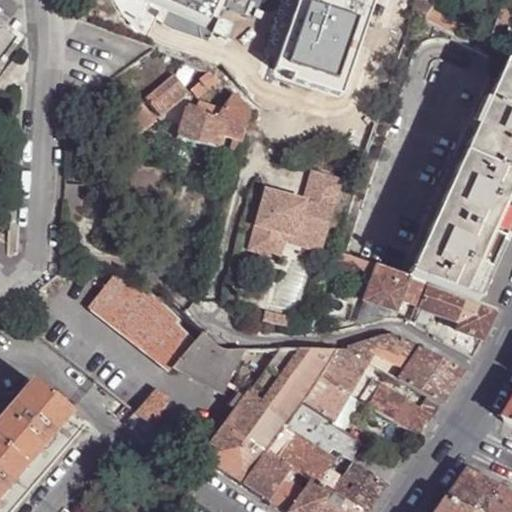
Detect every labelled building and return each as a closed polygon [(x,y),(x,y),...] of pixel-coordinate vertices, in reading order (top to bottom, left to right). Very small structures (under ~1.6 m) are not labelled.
[(170,0),(211,19),(220,0),(170,0)] [(285,0),(244,0),(238,27),(278,36),(285,0)] [(300,0),(277,67),(344,91),(376,0),(300,0)] [(439,18),(428,12),(430,8),(418,0),(414,0),(409,15),(434,28),(439,18)] [(0,68),(15,49),(0,38),(0,68)] [(511,225),(511,69),(504,65),(408,280),(426,286),(431,288),(476,305),(487,280),(511,225)] [(205,93),(204,90),(218,83),(213,78),(208,76),(207,77),(199,82),(200,84),(191,92),(195,100),(205,93)] [(188,94),(174,77),(145,100),(158,117),(188,94)] [(221,136),(233,140),(228,154),(237,157),(241,142),(241,140),(248,117),(249,113),(233,97),(217,120),(215,119),(218,110),(197,103),(195,109),(188,106),(186,110),(184,109),(176,138),(216,152),(221,136)] [(119,120),(132,139),(154,120),(141,102),(119,120)] [(365,147),(370,117),(344,112),(339,143),(365,147)] [(247,250),(266,256),(269,256),(276,232),(302,241),(304,236),(322,242),(340,182),(310,173),(301,202),(291,199),(290,205),(281,202),(282,196),(264,191),(247,250)] [(80,187),(64,185),(63,205),(79,206),(80,187)] [(281,202),(290,205),(291,199),(282,196),(281,202)] [(276,232),(269,256),(277,259),(282,243),(318,254),(322,242),(304,236),(302,241),(276,232)] [(360,280),(368,283),(360,303),(393,315),(397,303),(414,310),(426,286),(408,280),(336,252),(332,264),(362,276),(360,280)] [(167,372),(171,368),(195,340),(176,324),(179,320),(169,308),(153,294),(135,283),(115,275),(89,305),(167,372)] [(483,335),(496,312),(476,305),(431,288),(419,313),(457,327),(449,347),(471,359),(483,335)] [(279,327),(282,316),(266,312),(263,322),(279,327)] [(290,319),(282,316),(279,327),(287,329),(290,319)] [(201,334),(195,340),(171,368),(221,394),(234,367),(256,379),(238,403),(216,434),(200,423),(183,448),(229,478),(241,487),(264,453),(298,404),(316,379),(334,351),(276,349),(224,351),(214,347),(202,335),(201,334)] [(344,348),(345,350),(368,364),(441,406),(452,391),(463,374),(413,346),(391,335),(378,337),(344,348)] [(368,364),(345,350),(345,351),(334,351),(316,379),(347,397),(368,364)] [(221,394),(238,403),(256,379),(234,367),(221,394)] [(329,425),(347,397),(316,379),(298,404),(329,425)] [(418,410),(372,382),(359,404),(419,439),(431,422),(417,413),(418,410)] [(0,496),(71,415),(34,383),(0,422),(0,496)] [(134,416),(154,429),(168,396),(154,389),(134,413),(133,415),(134,416)] [(347,437),(329,425),(298,404),(264,453),(304,480),(309,483),(352,511),(369,511),(386,488),(349,463),(336,455),(347,437)] [(511,426),(511,406),(503,422),(511,426)] [(360,446),(347,437),(336,455),(349,463),(360,446)] [(304,480),(264,453),(241,487),(279,511),(288,511),(303,492),(298,488),(304,480)] [(457,489),(447,502),(467,511),(487,511),(500,489),(468,473),(457,489)] [(303,492),(288,511),(352,511),(309,483),(303,492)] [(171,511),(184,496),(169,486),(151,508),(156,511),(171,511)] [(511,511),(511,495),(500,489),(487,511),(511,511)] [(440,511),(467,511),(447,502),(440,511)]
